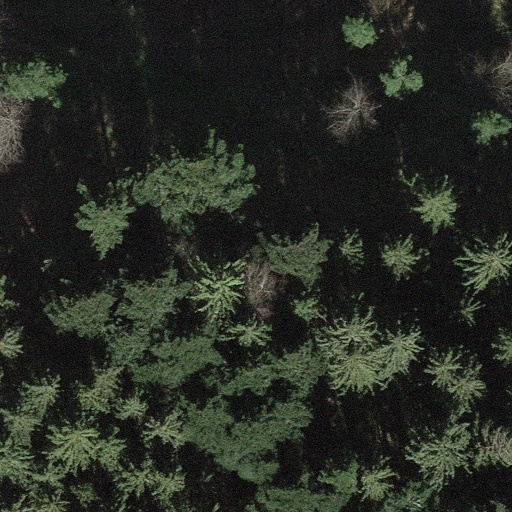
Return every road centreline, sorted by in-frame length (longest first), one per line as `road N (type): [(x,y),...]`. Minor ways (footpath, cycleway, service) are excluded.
road 1 (track): [(0,20),(223,117),(511,195)]
road 2 (track): [(265,511),(0,257)]
